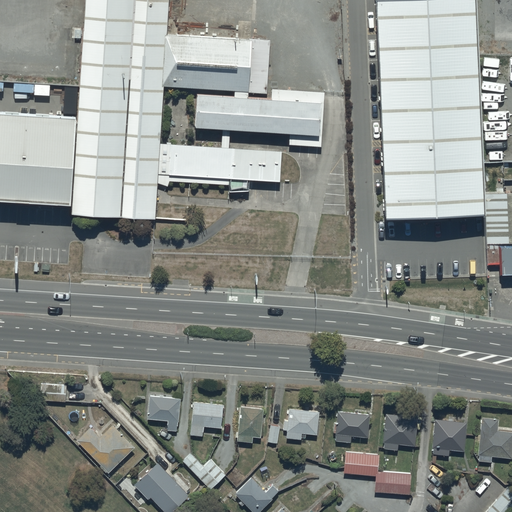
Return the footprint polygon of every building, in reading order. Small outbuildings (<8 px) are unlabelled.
[(87,0),(79,119),(0,113),(0,199),(73,204),(72,217),(154,223),(157,179),(283,188),(285,159),(159,150),(163,92),(250,98),(254,46),(167,40),(169,0),(87,0)] [(481,213),(470,0),(373,0),(384,218),(434,215),(481,213)] [(201,97),(198,130),(320,138),(323,105),(201,97)] [(506,192),(483,192),(484,264),(496,264),(496,243),(506,243),(506,192)] [(500,275),(511,274),(511,244),(499,244),(500,275)] [(181,398),(149,395),(147,419),(167,420),(167,429),(176,430),(177,422),(179,422),(181,398)] [(224,404),(193,401),(190,434),(203,435),(204,426),(222,428),(224,404)] [(263,408),(240,406),(237,441),(252,442),(253,436),(261,437),(263,408)] [(319,411),(289,408),(287,421),(283,421),(282,429),(287,430),(286,437),(301,439),(302,433),(317,434),(319,411)] [(369,412),(337,410),(335,441),(351,442),(352,436),(367,437),(369,412)] [(418,416),(385,413),(382,443),(384,443),(383,448),(398,450),(398,444),(415,446),(418,416)] [(498,418),(481,417),(476,460),(491,462),(491,456),(511,458),(511,450),(511,431),(497,430),(498,418)] [(466,422),(433,418),(430,448),(432,448),(432,454),(448,455),(449,449),(463,451),(466,422)] [(91,426),(77,440),(108,473),(135,447),(113,424),(100,436),(91,426)] [(277,443),(280,427),(270,425),(268,441),(277,443)] [(379,454),(346,451),(344,473),(375,476),(374,491),(410,494),(411,473),(378,470),(379,454)] [(190,452),(182,460),(211,489),(226,475),(210,459),(203,465),(190,452)] [(157,462),(134,484),(148,499),(150,497),(164,511),(171,511),(189,495),(157,462)] [(266,491),(252,477),(235,494),(253,511),(259,511),(273,499),(272,497),(279,490),(273,484),(266,491)] [(511,511),(511,490),(507,487),(484,511),(511,511)]
